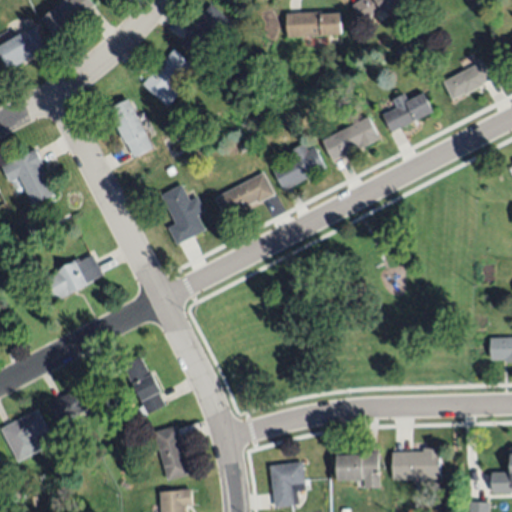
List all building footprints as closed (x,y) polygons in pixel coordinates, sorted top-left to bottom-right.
[(89,0),(94,5),(70,25),(71,26),(56,39),(40,20),(54,7),(54,6),(61,0),(89,0)] [(352,6),(360,0),(402,0),(384,13),(381,9),(363,22),(352,6)] [(210,4),(232,23),(220,37),(216,35),(208,45),(211,49),(201,61),(179,43),(187,33),(184,30),(197,15),(200,18),(210,4)] [(341,35),(287,38),(286,14),(321,12),(322,14),(340,13),(341,35)] [(6,71),(0,60),(0,46),(18,36),(17,36),(32,27),(44,46),(32,53),(33,55),(6,71)] [(411,50),(406,42),(417,35),(422,44),(411,50)] [(406,52),(399,56),(396,50),(403,46),(406,52)] [(142,84),(173,50),(190,65),(171,87),(179,94),(167,107),(142,84)] [(442,82),(481,62),(491,80),(482,84),(483,86),(465,95),(464,93),(452,99),(442,82)] [(391,131),(382,114),(396,107),(392,99),(403,93),(407,99),(421,92),(431,110),(391,131)] [(124,144),(107,109),(128,99),(136,115),(142,111),(146,120),(139,123),(152,148),(133,157),(126,143),(124,144)] [(321,140),(367,116),(376,134),(377,134),(380,139),(359,149),(359,148),(332,161),(321,140)] [(243,143),(245,150),(239,153),(236,146),(243,143)] [(325,168),(283,191),(271,168),(275,166),(273,160),(277,157),(280,164),(292,158),(288,151),(303,143),(306,151),(314,146),(325,168)] [(32,206),(18,177),(9,182),(1,167),(11,161),(12,162),(28,154),(27,153),(34,149),(43,164),(40,166),(47,178),(44,179),(53,194),(32,206)] [(213,198),(262,173),(274,194),(257,203),(256,201),(224,218),(213,198)] [(175,224),(160,195),(181,184),(189,201),(197,197),(204,211),(197,215),(204,231),(176,245),(167,228),(175,224)] [(92,281),(55,301),(43,279),(58,271),(57,269),(60,267),(60,269),(71,263),(70,262),(77,259),(79,262),(91,255),(102,275),(92,280),(92,281)] [(0,336),(0,317),(8,332),(0,336)] [(489,338),(511,338),(511,362),(504,363),(504,359),(489,360),(489,338)] [(146,414),(122,366),(140,357),(148,371),(150,370),(161,392),(159,393),(165,405),(146,414)] [(103,401),(60,424),(49,403),(76,389),(77,390),(94,381),(96,385),(94,386),(103,401)] [(0,428),(37,410),(48,432),(35,438),(41,450),(17,462),(0,430),(0,428)] [(134,423),(130,413),(137,410),(141,419),(134,423)] [(167,481),(153,433),(176,426),(189,474),(167,481)] [(391,479),(390,452),(423,451),(423,448),(438,448),(439,477),(391,479)] [(511,448),(509,449),(510,473),(490,473),(491,494),(511,493),(511,448)] [(378,451),(379,488),(363,489),(363,481),(337,481),(337,456),(361,456),(361,452),(378,451)] [(274,508),(269,466),(301,462),(305,491),(296,492),(297,503),(292,503),(293,505),(274,508)] [(15,499),(12,492),(19,489),(22,496),(15,499)] [(160,511),(159,492),(179,491),(179,490),(190,489),(192,506),(186,506),(186,511),(160,511)] [(28,494),(36,493),(38,503),(30,504),(28,494)] [(488,511),(489,503),(468,502),(467,511),(488,511)]
